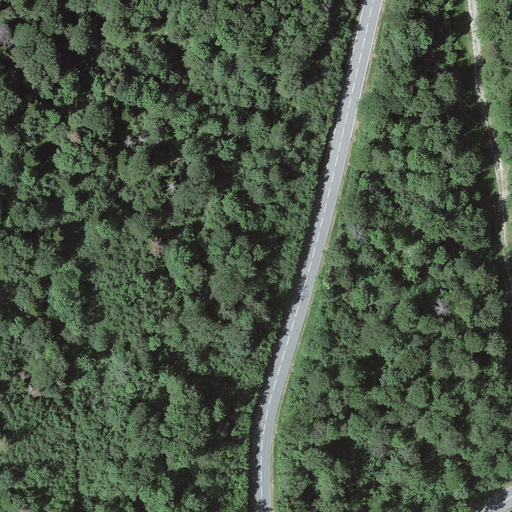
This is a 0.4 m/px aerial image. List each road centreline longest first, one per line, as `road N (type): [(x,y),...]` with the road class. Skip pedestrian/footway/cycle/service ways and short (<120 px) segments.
road 1 (secondary): [(262,511),(265,422),(375,0)]
road 2 (track): [(511,277),(472,0)]
